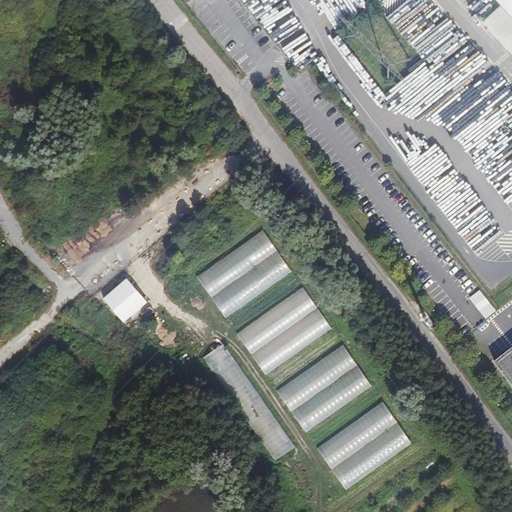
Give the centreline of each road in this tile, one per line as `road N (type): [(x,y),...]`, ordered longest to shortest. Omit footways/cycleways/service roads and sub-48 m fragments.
road 1 (unclassified): [(162,0),(511,459)]
road 2 (track): [(122,243),(149,291),(238,348),(315,468),(314,511)]
